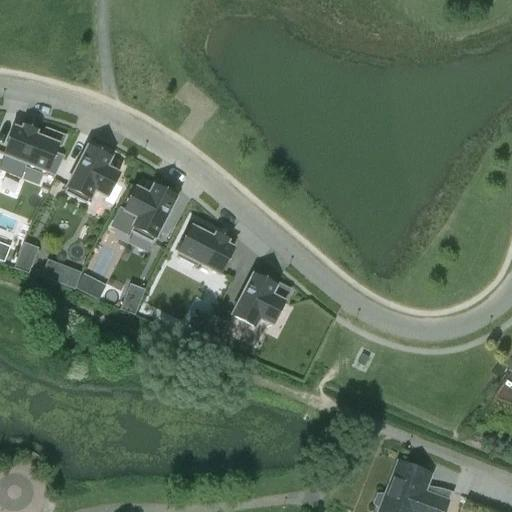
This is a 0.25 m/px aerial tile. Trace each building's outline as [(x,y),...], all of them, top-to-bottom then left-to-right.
[(51,176),(62,149),(39,140),(41,136),(27,131),(26,135),(19,132),(8,159),(51,176)] [(119,176),(109,171),(114,163),(91,151),(70,191),(93,203),(97,194),(107,199),(119,176)] [(158,241),(178,201),(155,189),(151,198),(141,193),(129,216),(139,221),(135,230),(158,241)] [(234,251),(228,248),(229,244),(217,237),(215,241),(193,230),(180,256),(221,277),(234,251)] [(27,245),(17,270),(32,276),(42,251),(27,245)] [(272,297),(276,289),(253,277),(232,317),(255,329),(260,320),(269,326),(281,303),(272,297)] [(132,286),(123,311),(138,317),(147,292),(132,286)] [(205,344),(215,318),(201,313),(191,338),(205,344)] [(215,318),(205,344),(219,349),(229,324),(215,318)] [(442,511),(450,493),(439,490),(430,488),(421,487),(416,487),(421,473),(397,463),(383,497),(376,497),(372,507),(376,511),(442,511)]
